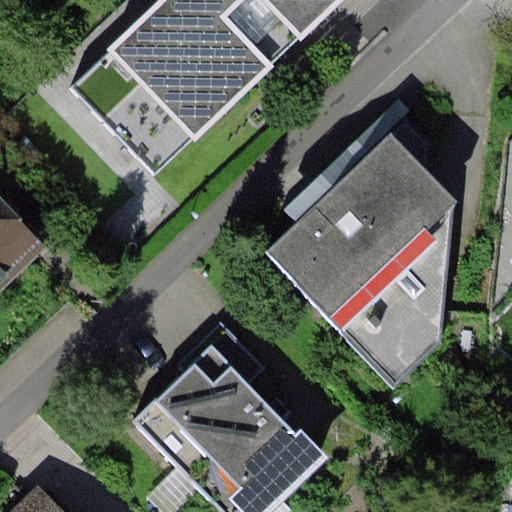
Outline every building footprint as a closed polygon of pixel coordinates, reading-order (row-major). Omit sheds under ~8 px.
[(149,0),(154,5),(87,72),(177,163),(342,0),(149,0)] [(383,133),(261,260),(393,387),(439,339),(450,204),(383,133)] [(0,212),(0,281),(34,251),(0,212)] [(208,339),(129,420),(222,511),(264,511),(323,453),(273,403),(238,369),(208,339)] [(41,490),(19,511),(64,511),(59,507),(41,490)]
